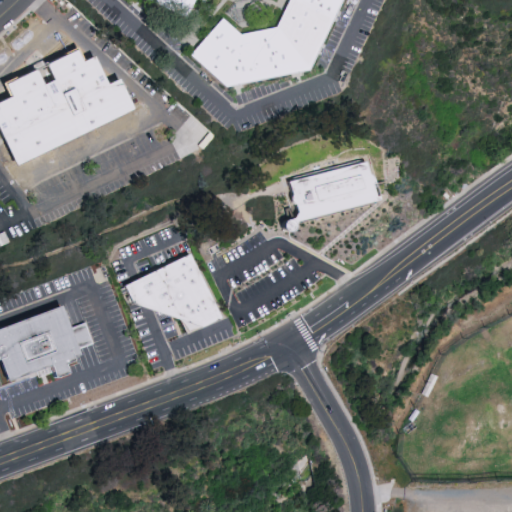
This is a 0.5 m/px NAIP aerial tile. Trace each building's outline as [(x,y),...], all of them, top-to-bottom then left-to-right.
[(344,0),(312,71),(227,88),(191,55),(223,20),(241,36),(277,28),(289,0),(195,0),(188,15),(153,0),(344,0)] [(76,51),(83,62),(94,58),(106,84),(117,79),(134,111),(15,168),(0,137),(0,102),(10,98),(2,84),(76,51)] [(298,224),(288,183),(369,163),(371,175),(376,180),(377,186),(374,186),(379,203),(298,224)] [(221,316),(203,325),(143,306),(134,303),(124,284),(133,279),(189,252),(221,316)] [(81,359),(64,368),(67,376),(53,379),(49,370),(6,385),(0,368),(0,331),(60,308),(81,359)]
